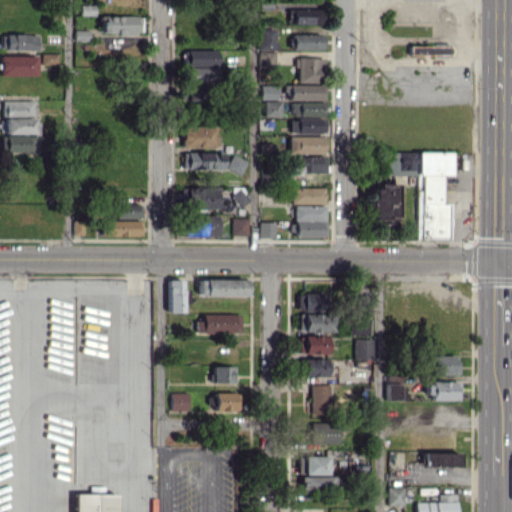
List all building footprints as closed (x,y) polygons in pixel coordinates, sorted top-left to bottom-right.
[(320,24),(320,3),(291,3),(291,23),(320,24)] [(134,15),(99,16),(99,34),(134,33),(134,15)] [(274,29),(257,29),(257,48),(274,49),(274,29)] [(36,50),(36,34),(1,34),(0,49),(36,50)] [(320,49),(320,34),(291,34),(291,49),(320,49)] [(448,45),(408,46),(408,55),(448,54),(448,45)] [(215,50),(182,49),(182,66),(186,66),(186,80),(215,80),(215,50)] [(275,70),(274,51),(259,52),(260,70),(275,70)] [(57,53),(41,53),(41,64),(57,64),(57,53)] [(37,56),(0,54),(0,74),(36,76),(37,56)] [(322,58),(296,57),(296,82),(321,82),(322,58)] [(287,99),(323,99),(323,84),(288,84),(287,99)] [(183,85),(182,101),(204,102),(204,86),(183,85)] [(33,100),(1,100),(2,117),(33,117),(33,100)] [(279,116),(279,101),(261,101),(261,116),(279,116)] [(324,116),(324,102),(290,102),(290,116),(324,116)] [(3,118),(4,133),(36,133),(36,118),(3,118)] [(289,132),(323,132),(323,118),(289,118),(289,132)] [(180,147),(213,147),(214,126),(181,125),(180,147)] [(0,152),(38,152),(37,135),(0,135),(0,152)] [(288,135),(288,151),(323,152),(323,136),(288,135)] [(384,173),(414,173),(414,152),(385,151),(384,173)] [(448,238),(447,203),(440,203),(440,175),(449,175),(448,151),(417,151),(417,214),(416,214),(416,226),(420,226),(420,238),(448,238)] [(181,168),(223,169),(223,152),(181,152),(181,168)] [(326,173),(325,155),(289,156),(289,174),(326,173)] [(370,184),(371,224),(395,224),(394,183),(370,184)] [(217,208),(216,186),(180,188),(181,209),(217,208)] [(290,203),(323,204),(323,187),(290,187),(290,203)] [(248,196),(237,189),(232,199),(242,206),(248,196)] [(324,220),(324,206),(293,205),(292,219),(324,220)] [(217,236),(217,216),(179,217),(179,236),(217,236)] [(246,217),(230,218),(231,234),(247,234),(246,217)] [(140,220),(102,221),(102,236),(140,235),(140,220)] [(324,220),(293,221),(294,237),(325,236),(324,220)] [(274,221),(258,222),(258,237),(274,237),(274,221)] [(166,279),(166,312),(181,312),(182,280),(166,279)] [(246,279),(197,279),(197,295),(246,295),(246,279)] [(303,331),(325,331),(324,292),(302,293),(303,331)] [(369,310),(368,295),(353,295),(354,311),(369,310)] [(189,314),(189,332),(239,333),(239,315),(189,314)] [(368,319),(347,320),(347,335),(368,334),(368,319)] [(297,353),(330,354),(331,336),(298,335),(297,353)] [(370,338),(353,338),(354,359),(370,358),(370,338)] [(431,375),(456,374),(456,354),(430,355),(431,375)] [(298,377),(325,377),(326,359),(298,358),(298,377)] [(233,366),(211,365),(211,382),(233,383),(233,366)] [(404,400),(405,375),(384,374),(384,400),(404,400)] [(457,399),(457,382),(427,382),(427,400),(457,399)] [(310,412),(328,413),(328,384),(310,384),(310,412)] [(186,392),(169,392),(169,410),(187,410),(186,392)] [(212,392),(213,410),(233,410),(233,392),(212,392)] [(337,443),(336,422),(304,422),(305,444),(337,443)] [(457,452),(422,451),(421,466),(457,466),(457,452)] [(325,456),(302,455),(301,473),(325,474),(325,456)] [(299,476),(299,492),(337,491),(337,476),(299,476)] [(386,505),(403,504),(402,487),(385,487),(386,505)] [(118,511),(118,491),(71,491),(71,511),(118,511)] [(413,511),(453,511),(453,493),(435,494),(436,501),(413,501),(413,511)]
